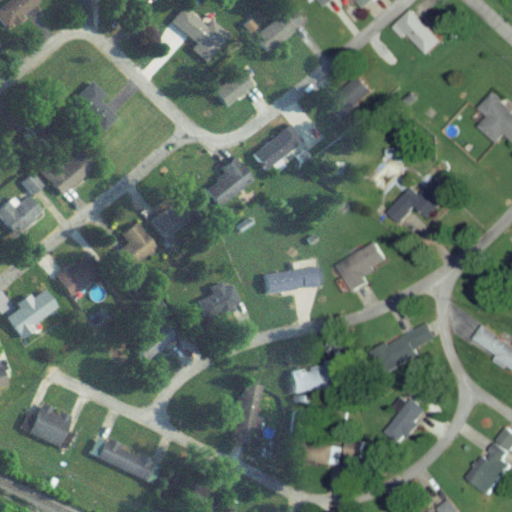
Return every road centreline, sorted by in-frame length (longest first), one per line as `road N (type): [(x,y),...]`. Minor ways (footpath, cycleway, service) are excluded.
road 1 (residential): [(442,280),(352,322),(215,357),(165,393),(152,427),(287,498),(321,507),(377,498),(432,467),(472,399),(446,339),(442,280),(511,212)]
road 2 (residential): [(0,85),(64,36),(85,35),(187,130),(202,141),(226,142),(406,0)]
road 3 (residential): [(0,283),(187,130)]
